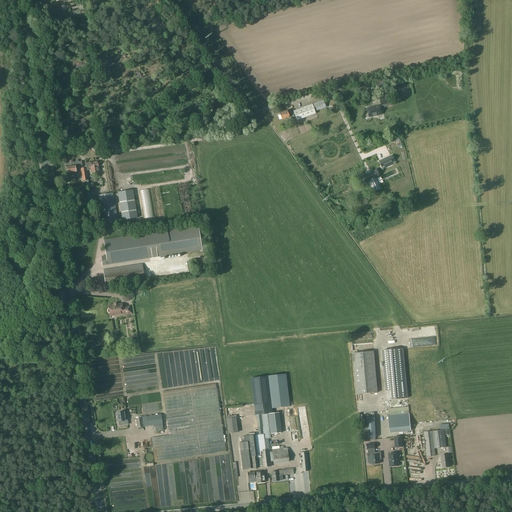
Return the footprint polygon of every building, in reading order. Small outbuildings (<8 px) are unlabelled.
[(324,100),(293,111),(294,115),(297,120),(316,114),(315,111),(326,107),(324,100)] [(369,117),(382,114),(380,106),(367,109),(369,117)] [(287,111),(280,113),(282,119),(289,117),(287,111)] [(391,157),(391,156),(379,161),(382,167),(385,165),(385,164),(390,162),(390,163),(393,161),(391,157)] [(68,173),(76,172),(75,168),(82,167),(81,162),(71,163),(71,166),(67,167),(68,173)] [(86,163),(86,168),(87,171),(91,170),(91,173),(99,171),(98,167),(98,162),(86,163)] [(376,169),(362,176),(365,183),(370,181),(375,191),(380,189),(375,178),(380,176),(376,169)] [(129,183),(115,184),(120,221),(135,218),(129,183)] [(82,205),(95,203),(93,192),(80,195),(82,205)] [(118,220),(117,216),(113,193),(100,196),(104,223),(118,220)] [(198,226),(104,240),(107,256),(101,257),(102,265),(202,250),(198,226)] [(106,286),(145,281),(142,265),(104,271),(106,286)] [(122,308),(122,304),(117,305),(117,304),(109,305),(110,313),(113,313),(113,314),(114,315),(115,315),(123,314),(123,313),(124,313),(125,315),(132,313),(131,307),(122,308)] [(403,349),(388,350),(392,400),(407,398),(403,349)] [(373,351),(353,353),(357,395),(378,393),(373,351)] [(298,364),(282,365),(286,405),(303,402),(298,364)] [(263,367),(267,407),(286,405),(282,365),(263,367)] [(155,463),(226,452),(216,384),(163,392),(169,435),(151,438),(155,463)] [(118,422),(125,420),(124,412),(116,413),(118,422)] [(271,438),(270,434),(281,433),(278,413),(268,414),(256,415),(260,446),(264,445),(264,439),(271,438)] [(371,437),(375,437),(374,413),(370,413),(370,418),(368,418),(368,422),(363,422),(363,437),(367,437),(371,437)] [(390,432),(411,430),(409,414),(388,416),(390,432)] [(164,430),(163,424),(161,415),(143,417),(144,426),(152,425),(153,432),(164,430)] [(228,433),(238,432),(236,418),(226,419),(228,433)] [(434,431),(435,448),(446,447),(444,430),(434,431)] [(436,456),(435,448),(434,431),(425,432),(427,457),(436,456)] [(257,457),(254,436),(241,437),(242,443),(239,443),(242,469),(258,467),(271,465),(269,451),(261,452),(262,457),(257,457)] [(401,437),(394,437),(395,447),(403,447),(401,437)] [(274,463),(289,462),(288,449),(272,451),(274,463)] [(399,466),(398,453),(388,454),(390,467),(399,466)] [(379,455),(371,456),(372,465),(380,464),(379,455)] [(443,467),(450,466),(449,455),(441,455),(443,467)] [(260,473),(260,471),(247,472),(248,478),(254,478),(254,479),(256,479),(257,483),(265,482),(264,475),(262,475),(261,472),(260,473)] [(282,471),(279,471),(271,472),(272,481),(279,481),(282,480),(282,475),(283,475),(282,471)]
